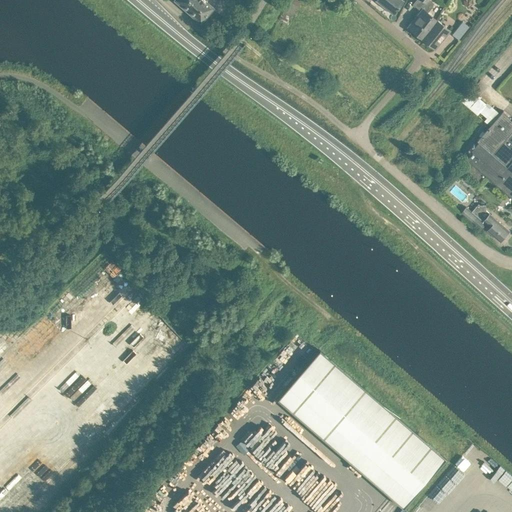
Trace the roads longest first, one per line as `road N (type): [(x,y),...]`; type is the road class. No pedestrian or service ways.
road 1 (primary): [(511,305),(329,147),(140,0)]
road 2 (unclassified): [(511,262),(486,251),(354,137),(420,57),(357,0)]
